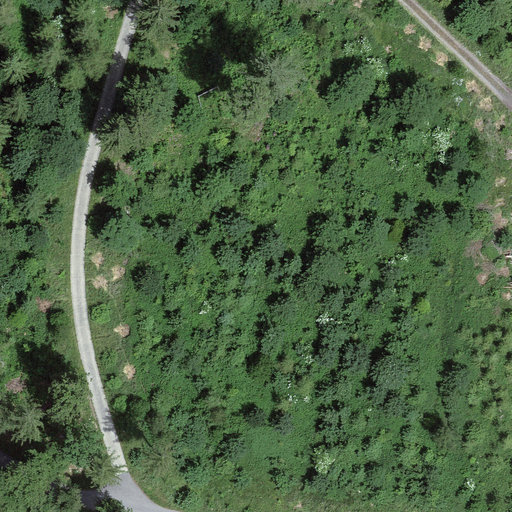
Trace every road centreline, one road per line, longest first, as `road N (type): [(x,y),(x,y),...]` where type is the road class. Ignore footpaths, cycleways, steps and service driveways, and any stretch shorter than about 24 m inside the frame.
road 1 (track): [(137,0),(85,187),(76,278),(95,410),(141,511)]
road 2 (track): [(138,511),(88,502),(0,463)]
